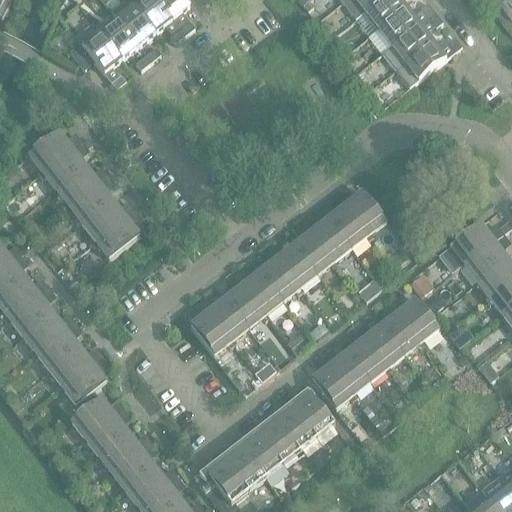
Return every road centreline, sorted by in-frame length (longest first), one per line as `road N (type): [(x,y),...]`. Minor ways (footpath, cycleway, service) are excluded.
road 1 (residential): [(496,153),(468,133),(393,128),(241,242)]
road 2 (residential): [(241,242),(133,105),(226,32)]
road 3 (residential): [(222,435),(135,323),(241,242)]
